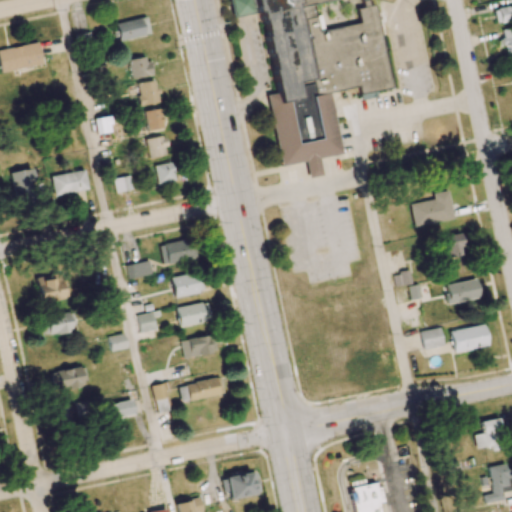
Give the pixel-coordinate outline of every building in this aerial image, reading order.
[(386,89),(373,0),(228,0),(230,17),(261,13),(272,93),(267,94),(277,166),(303,162),(305,177),(320,175),(317,157),(338,154),(329,91),(356,87),(358,100),(376,97),(375,90),(386,89)] [(511,5),(491,10),(495,24),(511,20),(511,5)] [(117,41),(148,34),(145,16),(114,23),(117,41)] [(511,53),(511,29),(500,31),(501,44),(505,44),(506,54),(511,53)] [(0,71),(40,64),(36,42),(0,49),(0,71)] [(127,59),(129,78),(149,76),(147,57),(127,59)] [(158,102),(153,80),(134,84),(139,106),(158,102)] [(143,110),(145,130),(161,128),(159,109),(143,110)] [(95,133),(111,130),(108,116),(93,119),(95,133)] [(148,158),(167,154),(163,135),(144,139),(148,158)] [(157,185),(174,181),(169,161),(152,166),(157,185)] [(32,181),(29,168),(8,172),(15,204),(32,200),(28,182),(32,181)] [(52,194),(85,191),(83,171),(50,175),(52,194)] [(114,193),(131,189),(128,175),(111,179),(114,193)] [(409,203),(413,226),(450,220),(445,189),(429,192),(430,199),(409,203)] [(443,260),(463,257),(460,233),(440,236),(443,260)] [(157,244),(161,264),(193,258),(190,238),(157,244)] [(124,264),(126,278),(149,275),(147,261),(124,264)] [(172,297),(201,292),(197,272),(169,277),(172,297)] [(64,298),(59,273),(34,279),(39,304),(64,298)] [(443,285),(446,304),(477,298),(473,279),(443,285)] [(204,301),(173,308),(178,328),(208,321),(204,301)] [(137,333),(153,331),(150,312),(134,315),(137,333)] [(70,313),(39,317),(41,335),(72,332),(70,313)] [(482,324),(447,331),(451,353),(486,346),(482,324)] [(417,331),(421,349),(441,345),(437,327),(417,331)] [(105,336),(108,351),(125,348),(122,333),(105,336)] [(178,341),(182,359),(213,351),(209,333),(178,341)] [(397,376),(392,349),(375,352),(381,379),(397,376)] [(49,371),(51,390),(84,385),(82,367),(49,371)] [(176,385),(179,402),(221,394),(218,377),(176,385)] [(154,413),(166,412),(163,383),(151,385),(154,413)] [(117,417),(132,414),(129,400),(100,406),(108,440),(122,437),(117,417)] [(54,408),(57,424),(68,422),(66,406),(54,408)] [(474,450),(501,446),(497,418),(478,421),(480,433),(472,435),(474,450)] [(500,492),(509,490),(506,463),(486,466),(490,493),(481,495),(482,503),(501,500),(500,492)] [(252,470),(222,477),(227,500),(257,493),(252,470)] [(379,511),(376,484),(348,487),(351,511),(379,511)] [(199,511),(197,498),(174,503),(175,511),(199,511)]
